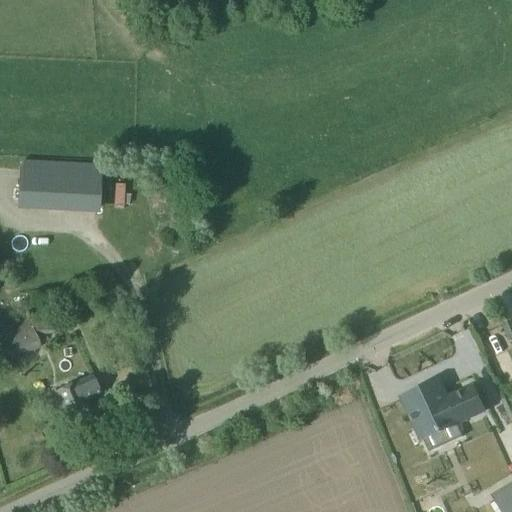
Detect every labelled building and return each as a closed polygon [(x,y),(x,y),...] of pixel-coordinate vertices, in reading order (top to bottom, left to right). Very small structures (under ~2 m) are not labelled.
[(16,213),(98,217),(101,168),(19,163),(16,213)] [(26,319),(26,321),(11,327),(12,331),(0,336),(0,343),(0,345),(32,330),(35,337),(57,336),(56,318),(26,319)] [(511,341),(508,332),(491,338),(501,365),(511,360),(511,341)] [(53,396),(68,428),(92,417),(85,402),(99,396),(91,379),(53,396)] [(403,399),(423,442),(458,426),(457,425),(484,413),(473,390),(446,402),(438,383),(403,399)] [(438,445),(444,461),(470,451),(464,435),(438,445)] [(511,511),(511,490),(495,500),(501,511),(511,511)]
